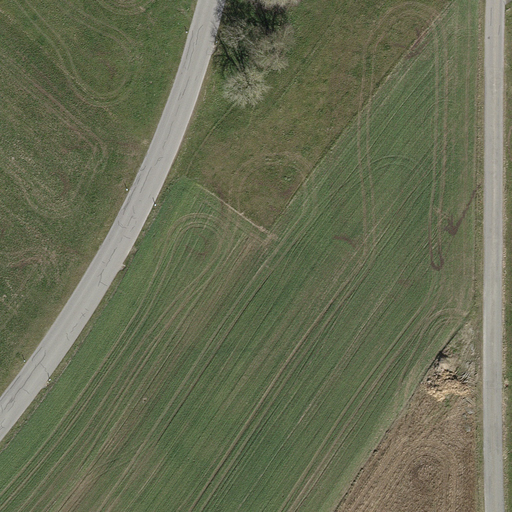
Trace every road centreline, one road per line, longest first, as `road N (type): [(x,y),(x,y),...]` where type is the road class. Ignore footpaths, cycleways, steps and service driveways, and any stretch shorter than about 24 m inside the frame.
road 1 (unclassified): [(493,511),(496,0)]
road 2 (tertiary): [(0,427),(62,342),(130,221),(179,113),(215,0)]
